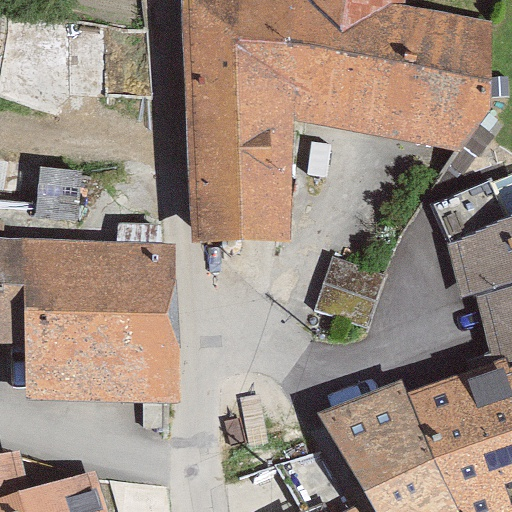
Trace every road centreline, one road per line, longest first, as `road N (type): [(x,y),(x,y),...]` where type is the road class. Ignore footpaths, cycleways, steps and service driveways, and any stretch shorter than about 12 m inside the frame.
road 1 (residential): [(195,318),(162,0)]
road 2 (residential): [(365,511),(311,415),(300,365),(195,318)]
road 3 (residential): [(205,511),(196,472),(195,318)]
